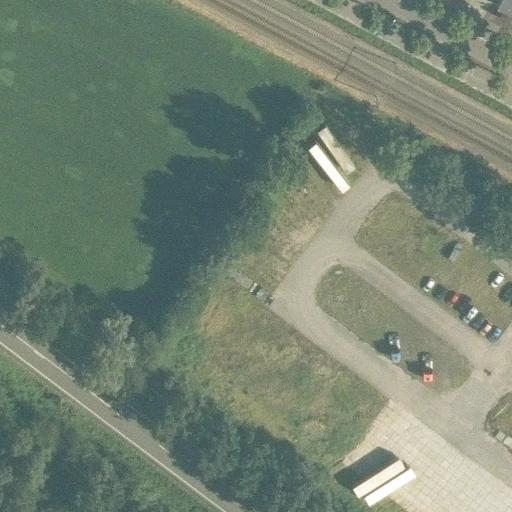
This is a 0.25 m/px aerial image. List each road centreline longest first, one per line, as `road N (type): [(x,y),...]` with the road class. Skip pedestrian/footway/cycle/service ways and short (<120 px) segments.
road 1 (motorway): [(244,511),(0,327)]
road 2 (residential): [(511,65),(390,0)]
